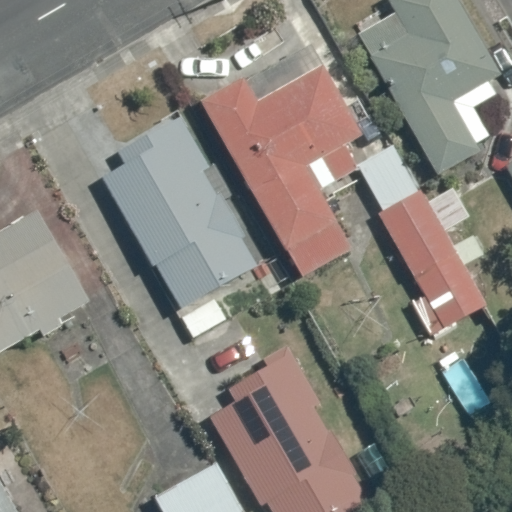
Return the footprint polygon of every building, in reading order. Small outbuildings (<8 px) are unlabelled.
[(499,79),(457,0),(400,0),(406,11),(362,34),(438,178),(480,156),(452,104),(499,79)] [(373,157),(362,135),(327,69),(261,105),(249,82),(207,104),(301,283),(355,255),(323,194),(356,176),(419,297),(405,304),(424,340),(485,308),(463,265),(482,255),(472,236),(451,247),(444,234),(471,219),(453,187),(425,202),(395,145),(373,157)] [(230,320),(217,295),(262,270),(182,124),(126,155),(132,164),(107,178),(182,314),(196,339),(230,320)] [(0,357),(43,335),(47,342),(74,328),(70,321),(92,310),(39,209),(0,229),(0,357)] [(357,511),(371,504),(285,355),(232,385),(244,405),(216,421),(268,511),(357,511)] [(244,511),(218,463),(155,498),(162,511),(244,511)] [(0,511),(21,511),(0,475),(0,511)]
